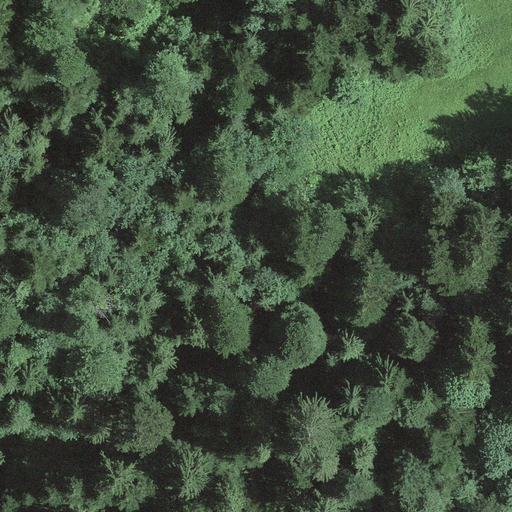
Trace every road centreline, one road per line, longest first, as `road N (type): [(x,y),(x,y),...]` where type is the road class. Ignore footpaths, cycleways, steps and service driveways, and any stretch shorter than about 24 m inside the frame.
road 1 (track): [(267,511),(257,469),(209,434),(161,419),(0,421)]
road 2 (track): [(192,136),(214,75),(210,52),(159,0)]
